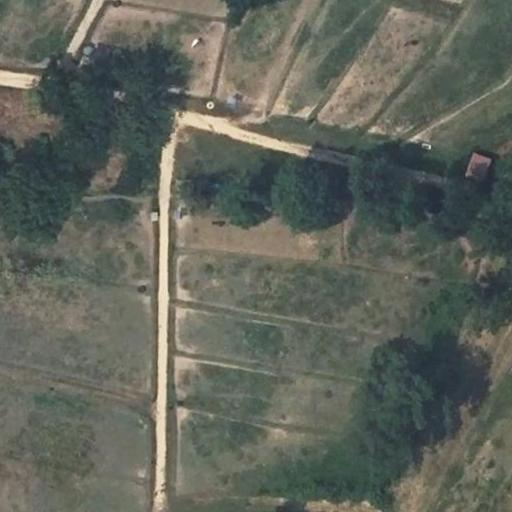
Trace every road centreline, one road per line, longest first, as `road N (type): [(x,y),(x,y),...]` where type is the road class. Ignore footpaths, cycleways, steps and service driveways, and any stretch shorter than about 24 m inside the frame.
road 1 (track): [(435,184),(0,76)]
road 2 (track): [(172,113),(161,207),(159,511)]
